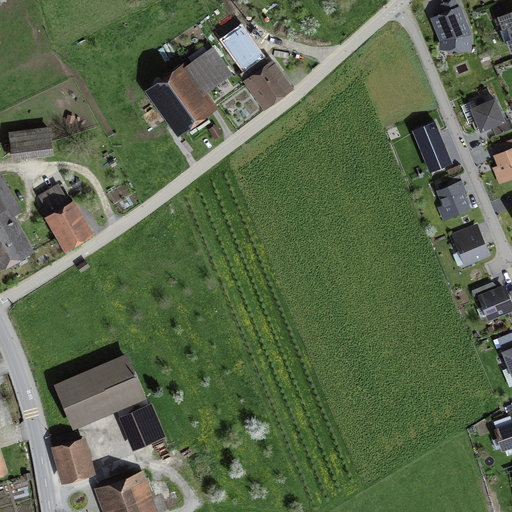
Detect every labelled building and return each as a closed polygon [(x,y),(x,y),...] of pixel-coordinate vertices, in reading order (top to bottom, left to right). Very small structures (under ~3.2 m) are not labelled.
[(444,11),(433,16),(440,39),(440,46),(471,48),(472,32),(460,5),(457,6),(454,0),(446,0),(440,2),(444,11)] [(511,11),(498,17),(510,52),(511,51),(511,11)] [(198,96),(230,73),(212,48),(150,93),(177,131),(207,109),(198,96)] [(263,59),(257,50),(242,62),(248,70),(263,59)] [(269,102),(292,86),(271,58),(249,74),(269,102)] [(499,97),(474,107),(483,130),(508,120),(499,97)] [(452,161),(435,119),(412,128),(429,171),(452,161)] [(14,162),(54,156),(50,129),(10,134),(14,162)] [(500,184),(511,178),(511,139),(501,144),(504,151),(494,155),(498,166),(493,168),(500,184)] [(0,272),(35,253),(14,216),(22,211),(1,173),(0,173),(0,272)] [(443,220),(473,208),(459,173),(440,181),(442,188),(437,190),(443,203),(437,205),(443,220)] [(66,253),(96,235),(76,202),(71,205),(59,184),(39,196),(50,215),(45,218),(66,253)] [(466,264),(490,254),(477,222),(453,231),(466,264)] [(492,319),(511,311),(511,295),(508,284),(499,288),(496,279),(472,289),(477,300),(483,297),(492,319)] [(511,369),(511,330),(499,336),(511,369)] [(75,429),(147,399),(129,354),(56,383),(75,429)] [(511,405),(508,408),(511,416),(496,422),(506,449),(511,446),(511,405)] [(147,461),(179,446),(167,420),(135,434),(147,461)] [(97,476),(87,439),(53,448),(63,485),(97,476)] [(109,511),(163,511),(148,469),(100,486),(109,511)]
